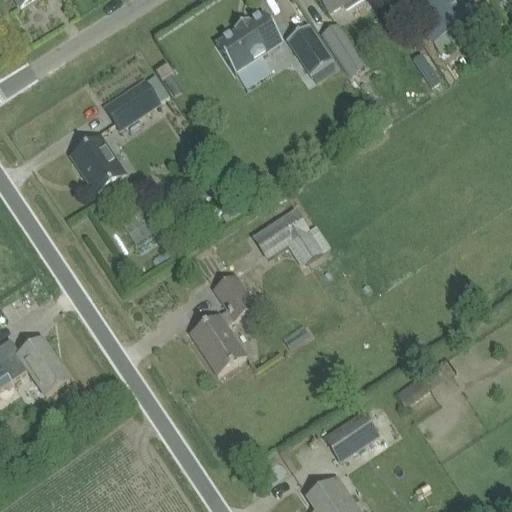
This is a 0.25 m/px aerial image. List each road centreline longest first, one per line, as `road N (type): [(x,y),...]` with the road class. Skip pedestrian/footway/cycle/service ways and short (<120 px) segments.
road 1 (unclassified): [(222,511),(0,175)]
road 2 (unclassified): [(0,94),(148,0)]
